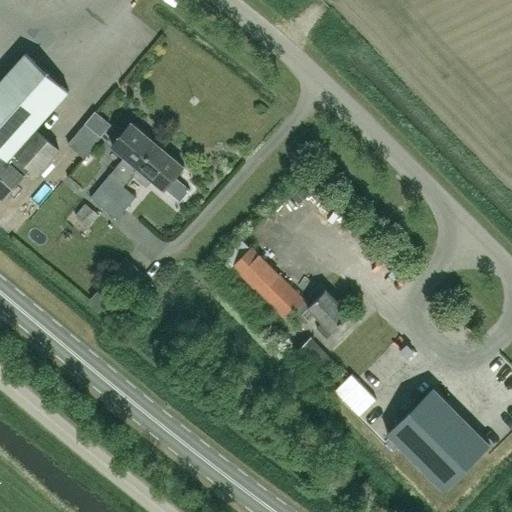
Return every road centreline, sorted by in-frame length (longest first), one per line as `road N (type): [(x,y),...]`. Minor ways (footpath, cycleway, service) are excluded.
road 1 (unclassified): [(511,273),(321,83),(221,0)]
road 2 (primary): [(270,511),(0,299)]
road 3 (unclassified): [(165,511),(0,378)]
